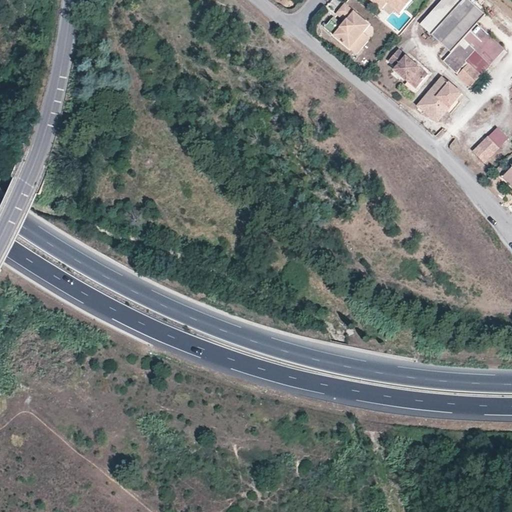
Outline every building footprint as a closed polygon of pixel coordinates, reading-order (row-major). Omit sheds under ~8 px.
[(372,0),(383,9),(389,3),(401,13),(412,0),(372,0)] [(459,0),(442,0),(420,24),(451,52),(443,61),(471,87),(482,75),(466,61),(476,50),(492,65),(505,50),(477,24),(486,15),(470,0),(464,0),(462,3),(459,0)] [(345,3),(338,10),(348,19),(341,27),(332,19),(325,27),(357,54),(371,38),(364,33),(371,26),(345,3)] [(334,16),(332,19),(341,27),(348,19),(338,10),(336,13),(342,19),(340,22),(334,16)] [(429,74),(399,49),(389,61),(397,67),(395,69),(409,81),(411,79),(419,86),(429,74)] [(460,91),(443,77),(429,94),(419,106),(428,114),(439,113),(447,104),(450,107),(462,93),(460,91)] [(439,113),(428,114),(438,122),(450,107),(447,104),(439,113)] [(485,163),(500,148),(488,137),(474,152),(485,163)] [(511,169),(503,178),(511,187),(511,169)]
